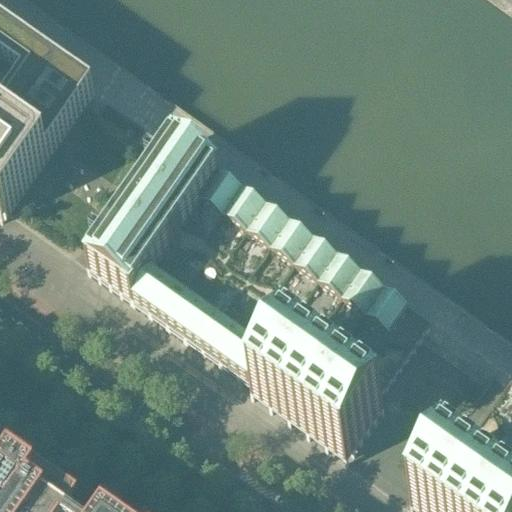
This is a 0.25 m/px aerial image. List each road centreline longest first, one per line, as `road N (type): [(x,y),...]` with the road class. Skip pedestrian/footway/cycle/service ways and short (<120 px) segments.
road 1 (secondary): [(263,511),(0,326)]
road 2 (secondary): [(0,413),(139,511)]
